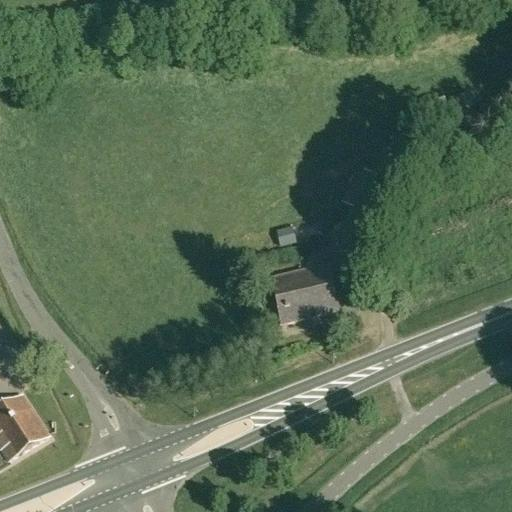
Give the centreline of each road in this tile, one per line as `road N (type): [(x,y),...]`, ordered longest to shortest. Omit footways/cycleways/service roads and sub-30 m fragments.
road 1 (secondary): [(138,486),(511,313)]
road 2 (secondary): [(511,311),(127,457)]
road 3 (unclassified): [(127,457),(104,405),(38,318),(0,243)]
road 4 (unclassified): [(309,511),(410,427),(511,365)]
road 5 (secondary): [(127,457),(0,507)]
